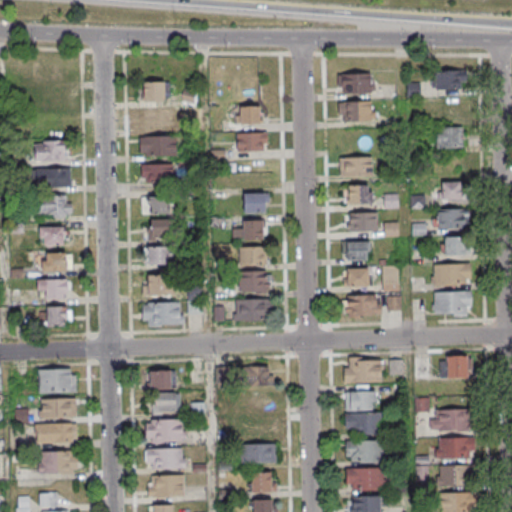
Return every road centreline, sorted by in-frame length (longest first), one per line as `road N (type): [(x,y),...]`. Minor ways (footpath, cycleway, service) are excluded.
road 1 (residential): [(511,334),(0,352)]
road 2 (tertiary): [(0,31),(498,40)]
road 3 (residential): [(113,511),(100,36)]
road 4 (residential): [(312,511),(299,39)]
road 5 (residential): [(509,511),(498,40)]
road 6 (motorway): [(159,0),(511,21)]
